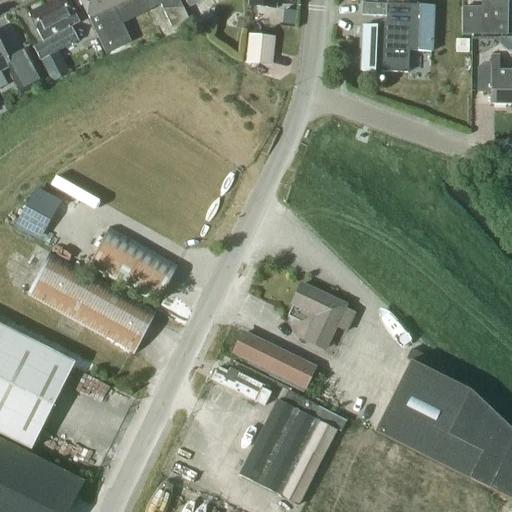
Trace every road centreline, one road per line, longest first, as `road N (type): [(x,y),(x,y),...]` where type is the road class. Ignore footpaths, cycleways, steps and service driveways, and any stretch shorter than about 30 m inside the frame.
road 1 (unclassified): [(110,511),(309,92)]
road 2 (residential): [(511,153),(481,152),(309,92)]
